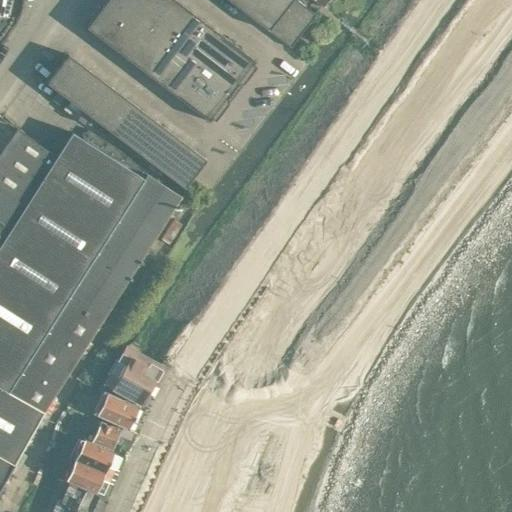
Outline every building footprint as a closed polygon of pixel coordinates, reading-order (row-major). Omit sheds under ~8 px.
[(117,0),(99,0),(83,22),(84,22),(144,68),(167,38),(146,22),(117,0)] [(117,0),(146,22),(163,0),(117,0)] [(180,0),(163,0),(146,22),(167,38),(190,7),(180,0)] [(246,0),(241,7),(249,13),(264,25),(278,6),(282,0),(246,0)] [(299,0),(282,0),(278,6),(289,14),(301,23),(311,9),(299,0)] [(278,6),(264,25),(274,33),(289,14),(278,6)] [(167,38),(144,68),(206,115),(252,54),(190,7),(167,38)] [(289,14),(274,33),(286,42),(301,23),(289,14)] [(46,72),(43,77),(89,112),(111,83),(64,48),(46,72)] [(111,83),(89,112),(112,129),(134,100),(111,83)] [(134,100),(112,129),(135,147),(157,118),(134,100)] [(157,118),(135,147),(163,168),(181,181),(185,176),(203,153),(157,118)] [(13,122),(1,138),(35,162),(41,166),(51,151),(52,150),(13,122)] [(0,475),(39,406),(40,406),(85,334),(177,190),(157,177),(142,168),(139,172),(67,126),(52,150),(51,151),(0,230),(0,475)] [(1,138),(0,140),(0,160),(30,181),(41,166),(35,162),(1,138)] [(0,160),(0,184),(18,198),(30,181),(0,160)] [(0,221),(1,222),(3,219),(18,198),(0,184),(0,221)] [(105,367),(99,377),(108,382),(136,398),(142,387),(144,388),(146,388),(151,380),(150,378),(148,377),(150,372),(141,367),(149,355),(126,342),(122,340),(114,355),(121,360),(114,372),(105,367)] [(104,389),(94,410),(120,421),(129,399),(104,389)] [(97,416),(88,435),(109,444),(117,424),(97,416)] [(80,433),(71,453),(102,467),(110,448),(111,447),(80,433)] [(71,453),(62,473),(93,487),(93,486),(102,467),(71,453)] [(55,493),(45,511),(78,511),(90,488),(66,478),(58,495),(55,493)]
